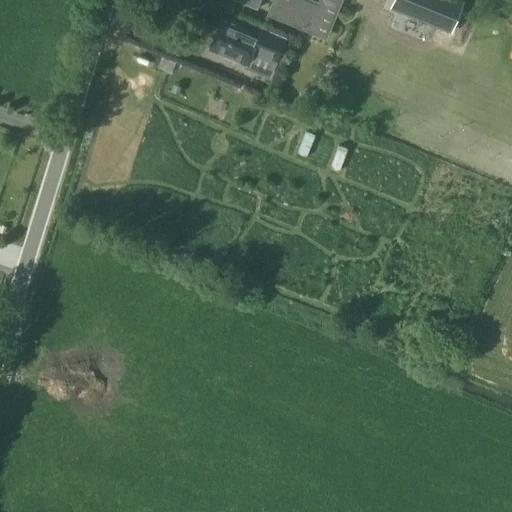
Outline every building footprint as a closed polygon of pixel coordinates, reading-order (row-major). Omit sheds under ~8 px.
[(237,0),(257,8),(260,0),(274,0),(269,13),(316,31),(324,12),(334,16),(338,4),(350,9),(353,0),(319,0),(319,2),(313,0),(237,0)] [(462,1),(458,0),(393,0),(390,7),(450,31),(462,1)] [(209,48),(246,63),(251,50),(275,60),(284,38),(259,27),(256,34),(221,19),(209,48)] [(346,46),(352,34),(346,31),(341,43),(346,46)] [(151,68),(163,73),(169,60),(156,55),(151,68)] [(313,133),(304,130),(295,152),(304,155),(313,133)] [(347,147),(338,144),(329,166),(338,169),(347,147)]
